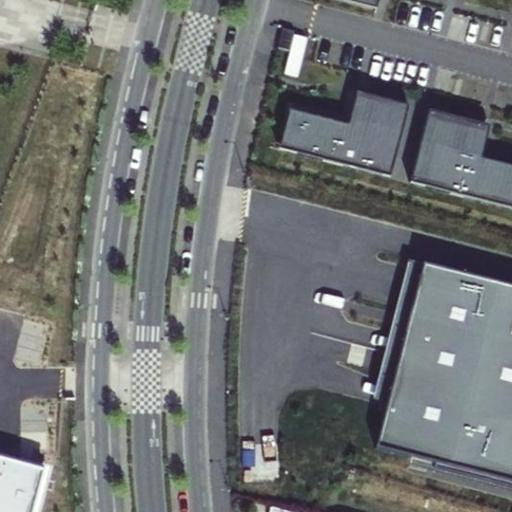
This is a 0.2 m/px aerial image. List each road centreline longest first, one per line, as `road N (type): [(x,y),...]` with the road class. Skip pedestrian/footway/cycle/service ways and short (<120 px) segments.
road 1 (residential): [(159,0),(113,213),(100,378)]
road 2 (residential): [(191,377),(210,180),(253,0)]
road 3 (residential): [(197,511),(191,377)]
road 4 (residential): [(100,378),(106,511)]
